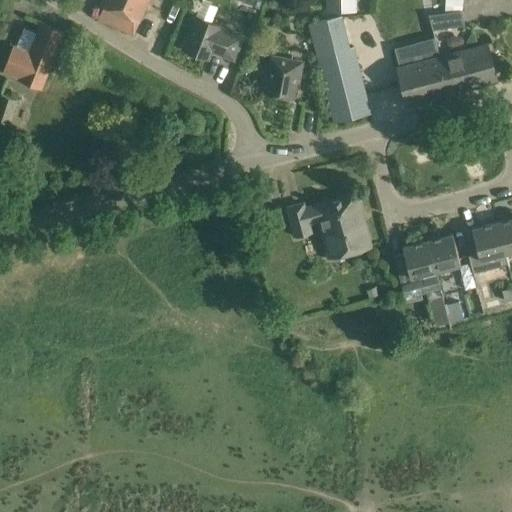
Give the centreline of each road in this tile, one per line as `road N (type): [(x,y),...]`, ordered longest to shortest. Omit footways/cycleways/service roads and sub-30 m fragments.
road 1 (residential): [(253,162),(242,122),(227,108),(43,0)]
road 2 (residential): [(253,162),(511,94)]
road 3 (residential): [(0,229),(253,162)]
